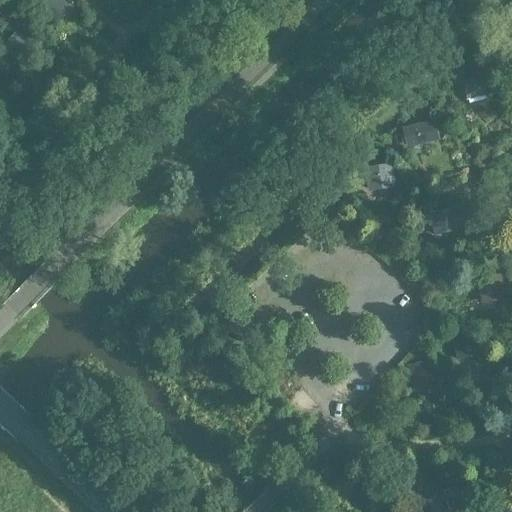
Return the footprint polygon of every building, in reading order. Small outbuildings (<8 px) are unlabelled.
[(6,38),(0,44),(0,67),(13,80),(31,61),(6,38)] [(454,83),(454,107),(484,107),(484,83),(454,83)] [(356,177),(356,200),(387,200),(387,177),(356,177)] [(455,283),(458,308),(491,303),(488,278),(455,283)] [(454,336),(456,356),(470,355),(468,335),(454,336)] [(396,374),(399,400),(434,396),(431,370),(396,374)] [(505,473),(499,449),(466,457),(471,481),(505,473)]
